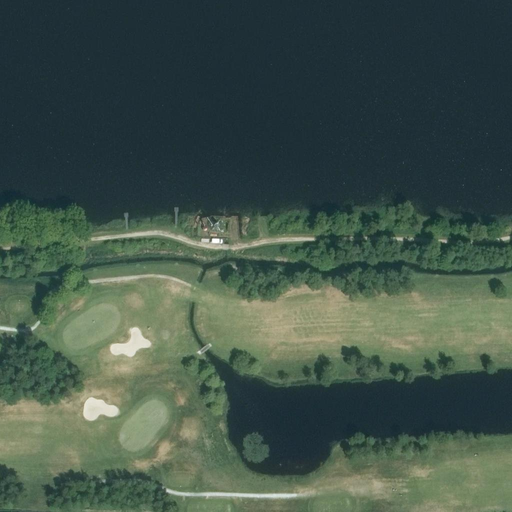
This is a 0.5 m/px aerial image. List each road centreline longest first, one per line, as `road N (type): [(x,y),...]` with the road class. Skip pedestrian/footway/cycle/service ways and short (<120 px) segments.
road 1 (track): [(0,328),(29,330),(48,295),(77,284),(161,276),(195,288)]
road 2 (track): [(100,481),(140,481),(185,495),(296,496)]
